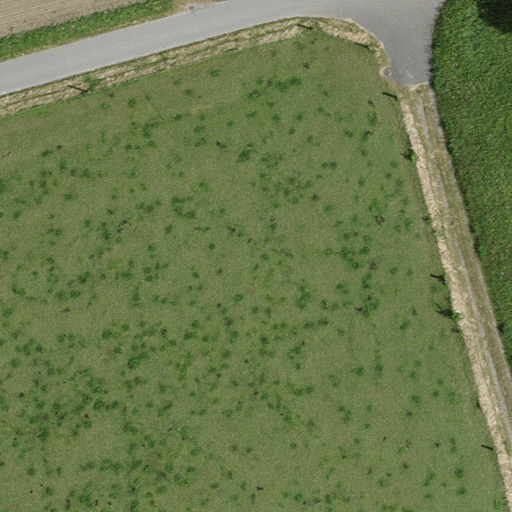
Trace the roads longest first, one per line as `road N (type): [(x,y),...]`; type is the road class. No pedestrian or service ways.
road 1 (track): [(398,0),(511,419)]
road 2 (unclassified): [(0,85),(310,0)]
